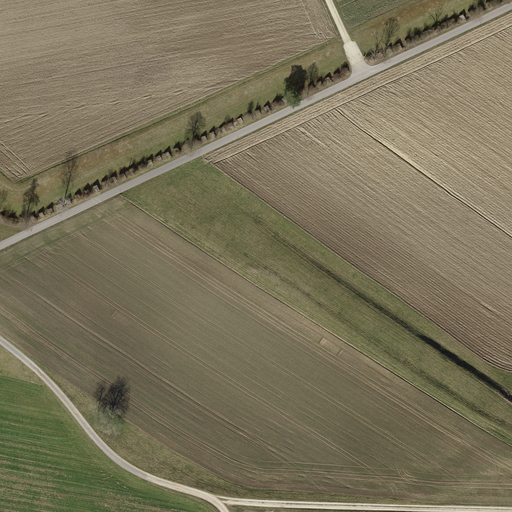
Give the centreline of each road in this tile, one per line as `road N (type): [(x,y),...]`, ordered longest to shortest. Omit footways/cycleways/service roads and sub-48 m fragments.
road 1 (track): [(0,246),(511,5)]
road 2 (track): [(0,340),(40,370),(103,448),(158,482),(221,499),(492,511)]
